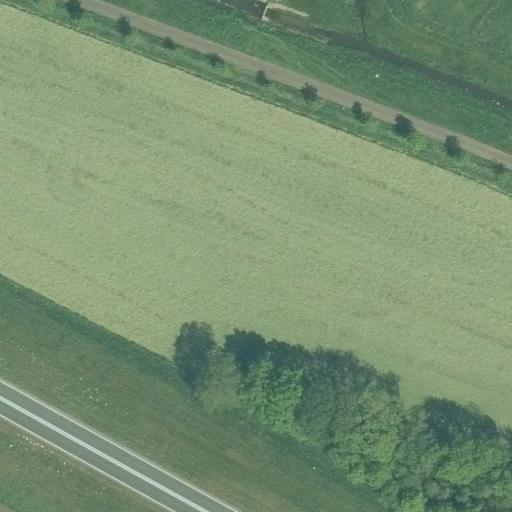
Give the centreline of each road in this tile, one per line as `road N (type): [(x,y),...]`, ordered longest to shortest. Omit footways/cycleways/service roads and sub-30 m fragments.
road 1 (unclassified): [(511,165),(73,0)]
road 2 (trunk): [(205,511),(0,398)]
